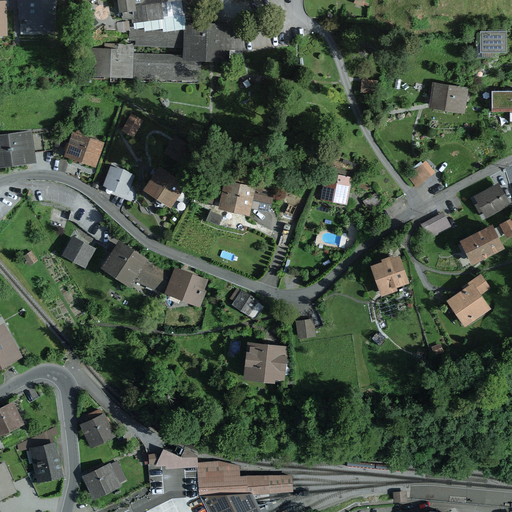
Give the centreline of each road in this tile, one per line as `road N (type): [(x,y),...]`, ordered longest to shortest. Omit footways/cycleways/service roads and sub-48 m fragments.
road 1 (residential): [(414,212),(362,244),(315,292),(290,299),(150,245),(85,189),(60,178),(0,181)]
road 2 (residential): [(295,0),(414,212)]
road 3 (residential): [(0,393),(45,371),(68,381),(73,481),(66,511)]
